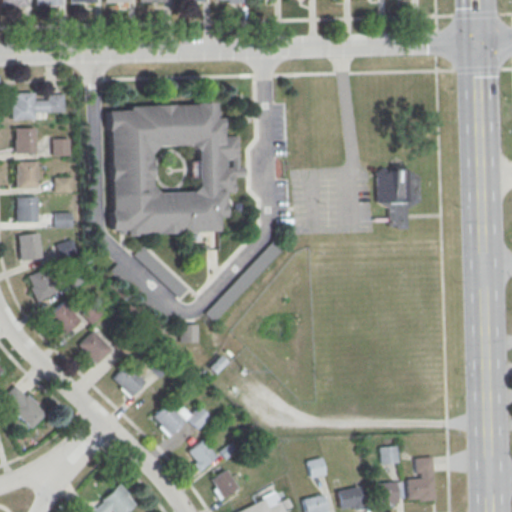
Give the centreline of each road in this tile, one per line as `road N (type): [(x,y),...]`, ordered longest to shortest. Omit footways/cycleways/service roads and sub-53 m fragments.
road 1 (tertiary): [(474,42),(0,55)]
road 2 (residential): [(0,315),(184,511)]
road 3 (secondary): [(480,265),(474,42)]
road 4 (secondary): [(489,475),(480,265)]
road 5 (residential): [(102,422),(63,459),(0,482)]
